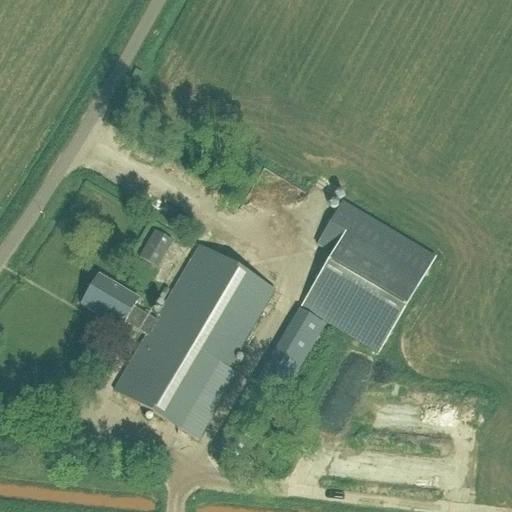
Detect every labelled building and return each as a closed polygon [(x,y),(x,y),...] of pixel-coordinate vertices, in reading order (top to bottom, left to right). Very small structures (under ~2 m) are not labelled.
[(317,246),(332,255),(300,308),(378,355),(410,302),(435,259),(342,203),(317,246)] [(173,242),(156,232),(140,259),(157,269),(173,242)] [(273,292),(198,248),(154,323),(131,309),(135,301),(97,278),(79,308),(118,331),(122,324),(145,338),(112,393),(196,444),(237,375),(227,369),(273,292)] [(323,326),(298,311),(214,452),(239,467),(323,326)] [(408,479),(407,452),(377,453),(377,466),(364,467),(365,482),(408,479)]
